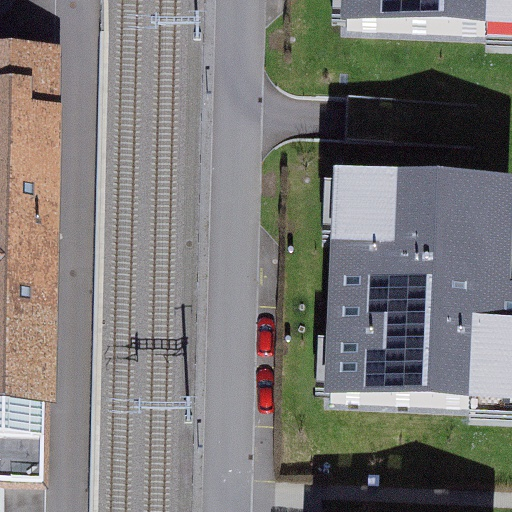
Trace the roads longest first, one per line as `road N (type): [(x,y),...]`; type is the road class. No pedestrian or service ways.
road 1 (track): [(222,511),(237,0)]
road 2 (track): [(83,0),(70,511)]
